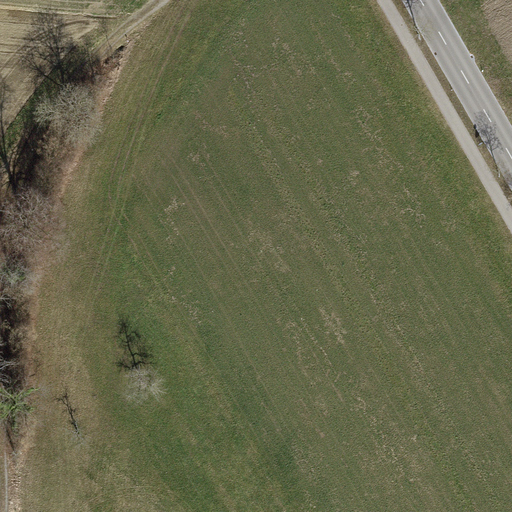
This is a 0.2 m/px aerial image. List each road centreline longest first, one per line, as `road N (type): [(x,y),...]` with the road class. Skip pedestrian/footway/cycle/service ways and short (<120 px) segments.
road 1 (track): [(161,0),(101,52),(37,129),(9,193),(2,511)]
road 2 (tertiary): [(420,0),(511,157)]
